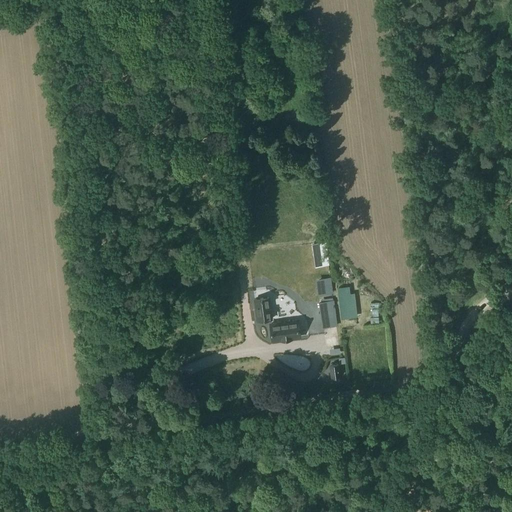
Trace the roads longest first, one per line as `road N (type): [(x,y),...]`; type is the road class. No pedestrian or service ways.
road 1 (unclassified): [(0,455),(439,384),(475,307)]
road 2 (track): [(439,384),(384,511)]
